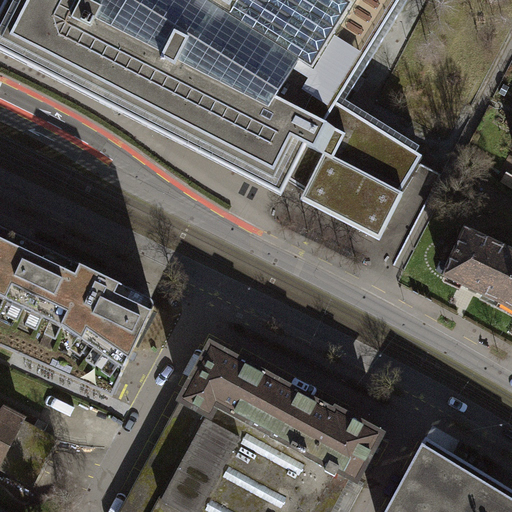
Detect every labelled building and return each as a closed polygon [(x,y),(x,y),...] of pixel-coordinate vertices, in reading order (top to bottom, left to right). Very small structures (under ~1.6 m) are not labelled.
[(6,0),(0,13),(0,53),(281,198),(289,182),(305,192),(301,201),(380,241),(404,195),(401,194),(422,158),(336,105),(401,0),(6,0)] [(0,346),(112,397),(116,388),(153,310),(153,305),(150,302),(116,286),(0,230),(0,346)] [(439,276),(496,303),(511,274),(511,254),(462,230),(439,276)] [(511,274),(496,303),(511,312),(511,274)] [(331,415),(207,348),(117,511),(324,511),(345,475),(351,478),(374,435),(363,429),(367,421),(365,416),(353,409),(347,411),(343,418),(332,412),(331,415)] [(0,465),(23,422),(24,420),(3,409),(0,413),(0,465)] [(23,422),(0,465),(0,469),(31,486),(57,439),(23,422)] [(511,511),(511,494),(422,438),(381,511),(511,511)] [(345,475),(324,511),(343,511),(359,483),(351,478),(345,475)]
